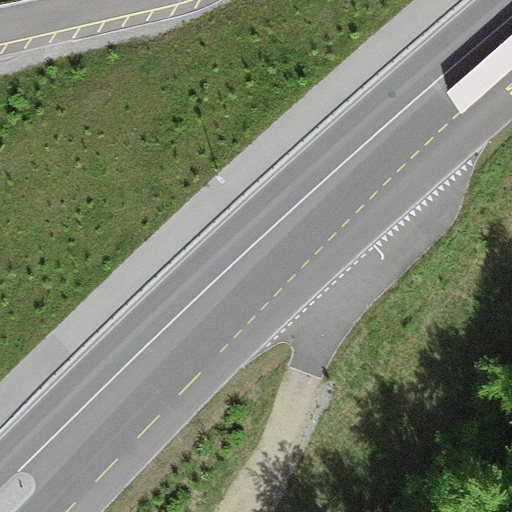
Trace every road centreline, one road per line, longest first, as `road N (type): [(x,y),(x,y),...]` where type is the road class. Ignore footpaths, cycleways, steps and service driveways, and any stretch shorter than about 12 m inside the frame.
road 1 (primary): [(0,510),(325,183),(511,24)]
road 2 (track): [(308,369),(279,452),(242,511)]
